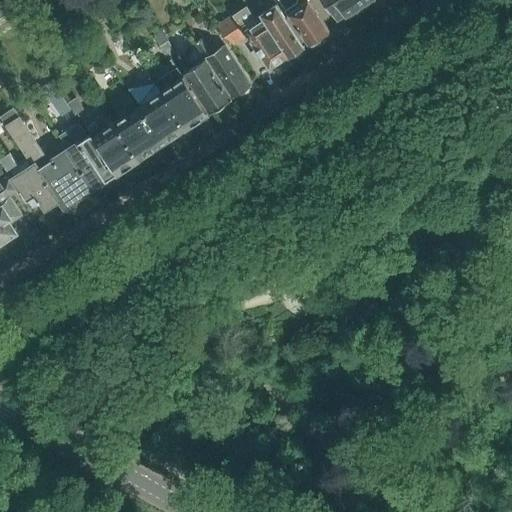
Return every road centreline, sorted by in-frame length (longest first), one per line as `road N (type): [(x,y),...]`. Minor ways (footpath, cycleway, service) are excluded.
road 1 (residential): [(0,299),(455,0)]
road 2 (tertiary): [(181,511),(0,406)]
